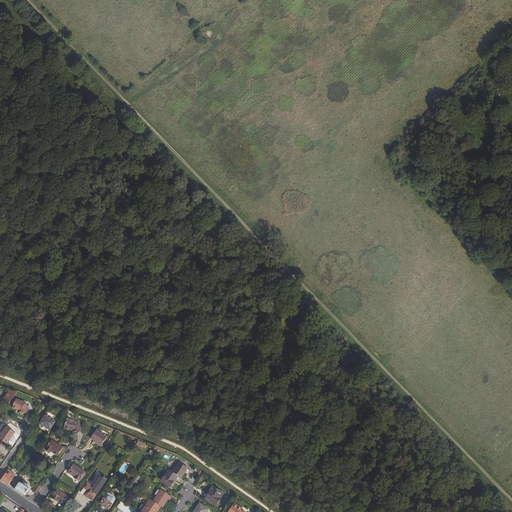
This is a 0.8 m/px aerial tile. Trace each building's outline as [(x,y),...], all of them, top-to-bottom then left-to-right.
[(207,27),(200,32),(206,42),(214,37),(207,27)] [(16,392),(15,392),(8,389),(0,401),(5,404),(7,405),(16,392)] [(15,399),(11,408),(15,410),(16,409),(18,410),(20,415),(29,411),(25,403),(15,399)] [(42,419),(40,419),(37,423),(41,426),(42,425),(45,427),(49,430),(55,421),(45,414),(42,419)] [(67,418),(64,427),(70,429),(70,428),(73,429),(75,433),(83,430),(79,423),(67,418)] [(0,440),(6,444),(14,433),(5,427),(0,434),(0,440)] [(104,438),(100,433),(96,430),(90,438),(100,445),(106,437),(104,438)] [(133,444),(136,440),(126,436),(123,441),(133,444)] [(145,442),(138,439),(135,445),(143,448),(145,442)] [(57,456),(63,448),(52,440),(45,450),(49,453),(51,451),(57,456)] [(179,462),(172,472),(178,475),(181,477),(187,468),(179,462)] [(74,478),(78,481),(84,472),(73,464),(68,472),(75,476),(74,478)] [(175,480),(178,475),(172,472),(168,469),(161,480),(169,486),(174,479),(175,480)] [(5,478),(3,481),(10,486),(17,477),(9,471),(5,478)] [(87,490),(83,495),(91,500),(97,491),(98,491),(105,479),(100,475),(93,485),(92,484),(91,486),(86,483),(83,488),(87,490)] [(14,489),(24,495),(29,488),(26,486),(27,484),(23,481),(22,483),(19,482),(17,484),(14,489)] [(33,491),(37,493),(42,486),(38,483),(33,491)] [(215,506),(223,494),(213,487),(210,491),(211,492),(206,499),(215,506)] [(57,489),(51,498),(55,501),(56,500),(63,504),(68,496),(57,489)] [(157,493),(152,501),(159,505),(161,507),(169,495),(160,489),(159,490),(157,493)] [(107,492),(99,504),(109,510),(116,498),(107,492)] [(152,501),(149,498),(141,511),(142,511),(152,511),(155,509),(156,510),(159,505),(152,501)] [(132,511),(134,510),(120,500),(116,506),(125,511),(132,511)] [(195,508),(196,509),(193,511),(208,511),(209,511),(208,511),(208,509),(199,503),(197,507),(196,506),(195,508)] [(234,503),(228,511),(243,511),(241,511),(242,509),(234,503)]
